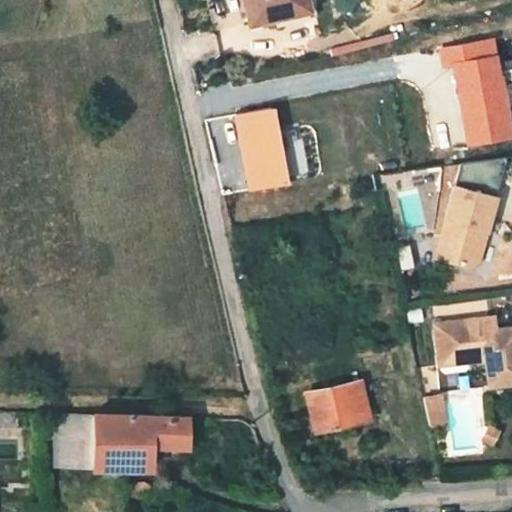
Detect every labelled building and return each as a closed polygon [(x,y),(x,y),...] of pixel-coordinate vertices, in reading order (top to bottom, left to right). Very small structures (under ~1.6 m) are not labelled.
[(242,0),(249,23),(275,17),(306,9),(303,0),(242,0)] [(313,13),(309,0),(303,0),(306,9),(308,15),(313,13)] [(306,9),(275,17),(276,22),(308,15),(306,9)] [(494,57),(474,60),(471,43),(441,48),(444,66),(453,65),(461,107),(492,102),(488,80),(498,78),(494,57)] [(503,100),(499,78),(498,78),(488,80),(492,102),(503,100)] [(284,183),(270,106),(234,113),(249,190),(284,183)] [(486,195),(453,186),(439,238),(447,239),(441,259),(468,266),(477,261),(484,233),(480,232),(483,222),(487,223),(494,196),(486,195)] [(441,259),(447,239),(439,238),(434,257),(441,259)] [(494,329),(493,316),(480,317),(494,329)] [(480,317),(433,323),(437,355),(464,351),(465,361),(484,359),(488,385),(511,381),(511,326),(494,329),(480,317)] [(464,351),(437,355),(439,364),(465,361),(464,351)] [(358,381),(306,393),(314,431),(358,422),(355,412),(365,410),(358,381)] [(367,420),(365,410),(355,412),(358,422),(367,420)] [(186,417),(54,412),(52,467),(149,468),(149,446),(185,446),(185,442),(186,417)] [(199,442),(199,417),(186,417),(185,442),(199,442)] [(497,430),(489,425),(482,439),(490,444),(497,430)] [(145,482),(141,482),(140,482),(136,483),(132,487),(130,490),(131,494),(131,497),(135,501),(139,503),(141,502),(144,502),(147,501),(150,497),(151,492),(150,487),(148,485),(145,482)]
